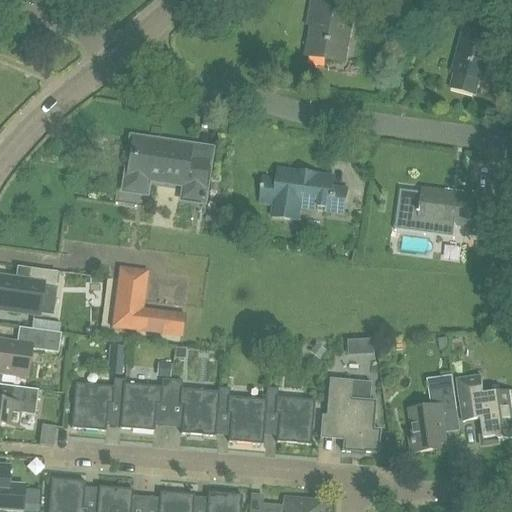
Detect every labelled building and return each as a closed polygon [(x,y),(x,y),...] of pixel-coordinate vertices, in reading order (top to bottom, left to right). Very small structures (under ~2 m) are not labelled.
[(314,0),(311,19),(314,19),(307,58),(344,65),(355,0),(314,0)] [(452,75),(455,76),(452,89),(474,95),(478,82),(481,83),(493,39),(496,40),(499,29),(479,23),(476,34),(464,31),(452,75)] [(191,148),(132,139),(130,149),(123,191),(125,191),(126,187),(146,190),(147,180),(202,189),(200,203),(206,204),(206,203),(203,203),(209,160),(190,157),(191,148)] [(259,204),(273,206),(272,218),(298,222),(300,209),(345,215),(348,190),(333,188),(334,179),(278,171),(277,179),(264,177),(259,204)] [(485,240),(489,212),(474,210),(476,198),(424,191),(419,222),(471,230),(470,238),(485,240)] [(112,328),(182,337),(185,317),(143,312),(146,284),(119,280),(120,269),(120,268),(112,328)] [(0,310),(38,316),(43,285),(55,287),(57,273),(29,269),(27,282),(0,278),(0,310)] [(69,279),(68,302),(98,303),(99,281),(69,279)] [(72,309),(73,330),(98,329),(97,308),(72,309)] [(59,355),(62,335),(19,330),(17,345),(0,343),(0,375),(28,379),(32,351),(59,355)] [(346,357),(373,356),(372,340),(346,341),(346,357)] [(321,359),(327,351),(315,343),(310,351),(321,359)] [(109,345),(106,374),(122,376),(125,347),(109,345)] [(261,362),(267,352),(257,345),(250,355),(261,362)] [(183,372),(185,349),(176,348),(175,358),(179,362),(178,371),(183,372)] [(171,364),(162,363),(161,378),(170,379),(171,364)] [(454,409),(449,376),(424,379),(428,407),(407,410),(414,453),(431,450),(430,445),(443,443),(438,411),(454,409)] [(511,406),(511,389),(480,394),(477,376),(453,380),(460,422),(478,420),(482,442),(511,437),(511,432),(508,407),(511,406)] [(318,439),(320,439),(341,441),(340,452),(363,454),(363,453),(376,454),(378,430),(371,429),(374,401),(348,399),(350,381),(327,379),(324,416),(320,416),(318,439)] [(120,430),(121,430),(125,381),(114,380),(113,388),(76,385),(72,430),(106,433),(109,406),(122,407),(120,430)] [(156,406),(170,407),(172,381),(162,380),(161,388),(125,385),(126,381),(125,381),(121,430),(154,433),(156,406)] [(181,435),(215,437),(219,388),(218,388),(218,393),(182,390),(182,381),(172,381),(170,407),(183,408),(181,435)] [(228,442),(261,445),(266,388),(265,401),(229,398),(229,389),(219,388),(215,437),(217,415),(230,416),(228,442)] [(310,445),(313,401),(276,398),(277,389),(266,388),(261,445),(262,445),(265,414),(278,416),(276,443),(310,445)] [(36,417),(39,392),(14,389),(12,405),(0,403),(0,427),(18,430),(20,416),(36,417)] [(327,464),(337,465),(339,442),(329,441),(327,464)] [(23,511),(24,505),(25,486),(11,485),(9,483),(10,468),(0,467),(0,511),(23,511)] [(97,511),(99,488),(97,511),(84,510),(86,483),(52,480),(48,511),(97,511)] [(131,511),(133,491),(99,488),(97,511),(131,511)] [(191,511),(193,496),(160,493),(158,511),(191,511)] [(240,511),(242,496),(208,493),(206,511),(192,511),(194,496),(193,496),(191,511),(240,511)] [(320,511),(322,502),(284,499),(284,506),(262,504),(261,511),(320,511)]
